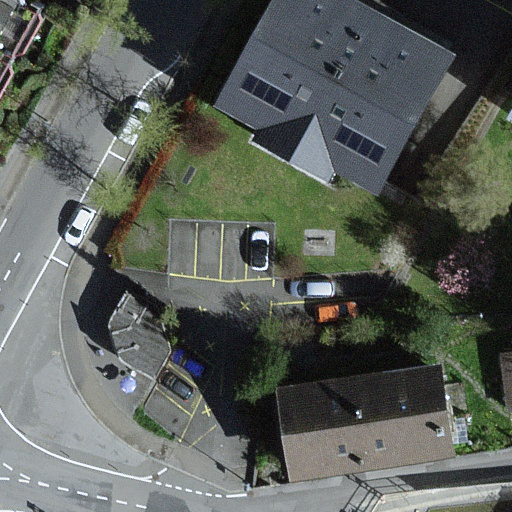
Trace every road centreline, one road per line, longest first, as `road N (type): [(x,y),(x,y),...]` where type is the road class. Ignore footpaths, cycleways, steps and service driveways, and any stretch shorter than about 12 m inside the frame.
road 1 (residential): [(161,0),(0,293)]
road 2 (residential): [(511,477),(281,511)]
road 3 (residential): [(161,511),(0,470)]
